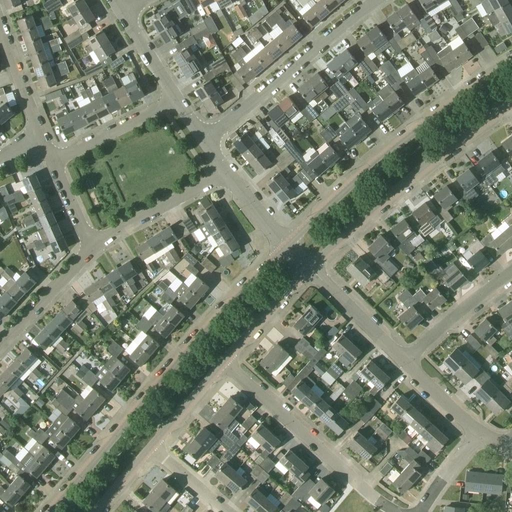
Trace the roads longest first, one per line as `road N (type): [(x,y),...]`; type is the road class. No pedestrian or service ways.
road 1 (unclassified): [(289,246),(49,511)]
road 2 (unclassified): [(511,62),(407,137),(289,246)]
road 3 (unclassified): [(310,268),(374,207),(511,103)]
road 4 (unclassified): [(394,511),(224,360)]
road 5 (unclassified): [(205,140),(382,0)]
road 6 (unclassified): [(92,247),(228,171)]
road 7 (unclassified): [(51,163),(178,98)]
road 8 (unclassified): [(403,360),(511,270)]
road 9 (unclassified): [(0,344),(92,247)]
road 10 (unclassified): [(403,360),(310,268)]
road 11 (unclassified): [(224,360),(310,268)]
